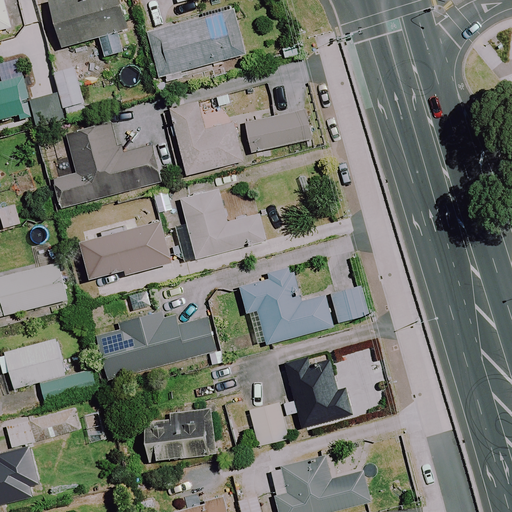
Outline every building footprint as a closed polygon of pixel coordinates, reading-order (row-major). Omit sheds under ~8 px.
[(0,0),(0,33),(15,30),(8,0),(0,0)] [(55,0),(65,41),(100,32),(106,55),(136,47),(128,14),(124,0),(55,0)] [(235,3),(151,25),(164,75),(248,54),(235,3)] [(80,64),(57,69),(66,106),(89,100),(80,64)] [(23,77),(0,83),(0,121),(33,112),(23,77)] [(65,118),(58,92),(36,98),(44,124),(65,118)] [(173,108),(190,171),(245,157),(235,120),(204,128),(198,102),(173,108)] [(308,107),(253,121),(261,151),(316,136),(308,107)] [(59,175),(67,205),(162,179),(151,139),(120,148),(112,119),(69,130),(80,170),(59,175)] [(263,211),(231,219),(222,186),(183,196),(199,257),(270,239),(263,211)] [(167,215),(86,237),(96,275),(131,266),(132,271),(179,258),(167,215)] [(241,278),(260,345),(338,324),(329,291),(302,298),(293,264),(241,278)] [(60,266),(0,280),(0,317),(69,302),(60,266)] [(363,286),(336,293),(344,320),(370,313),(363,286)] [(215,321),(186,329),(183,317),(170,320),(166,308),(128,319),(132,331),(104,339),(114,377),(222,347),(215,321)] [(45,407),(101,393),(95,371),(69,377),(60,340),(0,354),(0,359),(3,372),(10,370),(14,389),(40,383),(45,407)] [(333,346),(287,360),(308,426),(353,412),(333,346)] [(287,439),(279,405),(252,411),(260,445),(287,439)] [(13,449),(32,444),(82,432),(77,412),(8,428),(13,449)] [(218,413),(153,418),(156,459),(221,454),(218,413)] [(32,444),(13,449),(14,453),(0,456),(0,506),(44,495),(38,468),(55,464),(51,449),(34,454),(32,444)] [(365,469),(328,479),(321,452),(283,463),(291,490),(276,494),(280,511),(328,511),(374,499),(365,469)] [(235,511),(230,492),(171,507),(172,511),(235,511)]
